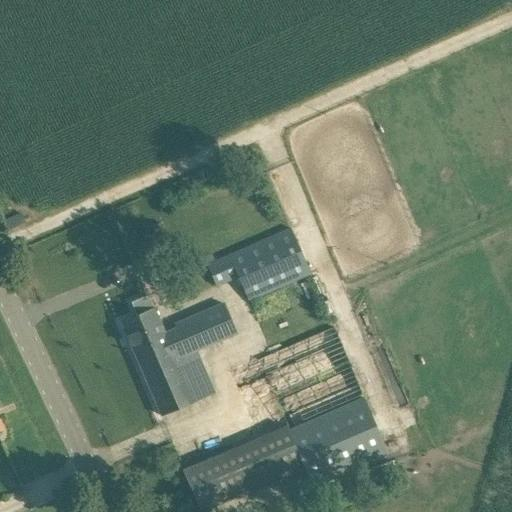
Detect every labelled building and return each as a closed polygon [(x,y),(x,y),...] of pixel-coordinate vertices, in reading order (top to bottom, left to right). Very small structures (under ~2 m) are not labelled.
[(6,220),(9,228),(25,222),(21,214),(6,220)] [(382,279),(388,276),(394,271),(399,263),(401,254),(400,243),(396,233),(389,225),(380,219),(368,218),(356,222),(346,229),(340,237),(338,246),(338,258),(342,267),(349,275),(359,281),(371,282),(382,279)] [(145,238),(164,234),(162,224),(143,227),(145,238)] [(240,280),(251,304),(312,278),(292,232),(209,267),(218,289),(240,280)] [(260,335),(297,321),(286,294),(250,308),(260,335)] [(139,363),(161,415),(213,392),(195,349),(235,332),(223,303),(193,316),(194,320),(183,324),(191,342),(139,363)] [(154,308),(121,322),(139,363),(191,342),(183,324),(164,333),(154,308)] [(362,395),(334,328),(229,372),(258,439),(362,395)] [(364,398),(288,430),(311,485),(387,454),(364,398)]
